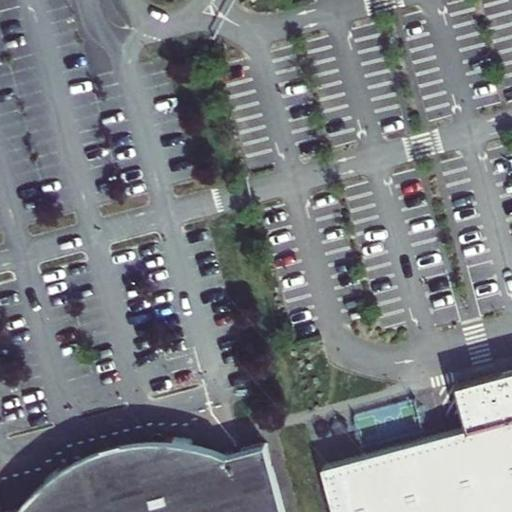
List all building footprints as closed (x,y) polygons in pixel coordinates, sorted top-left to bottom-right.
[(194,183),(172,188),(175,200),(197,194),(194,183)] [(467,427),(324,466),(336,511),(511,511),(511,368),(501,372),(456,385),(467,427)] [(250,387),(227,392),(230,403),(252,398),(250,387)] [(198,461),(193,440),(185,438),(167,436),(170,446),(69,474),(65,463),(45,479),(48,488),(52,500),(17,509),(7,511),(284,511),(266,443),(232,452),(198,461)] [(69,474),(170,446),(167,436),(164,436),(115,442),(109,442),(65,463),(69,474)] [(193,440),(198,461),(232,452),(220,447),(193,440)] [(52,500),(48,488),(45,479),(43,481),(17,509),(52,500)]
